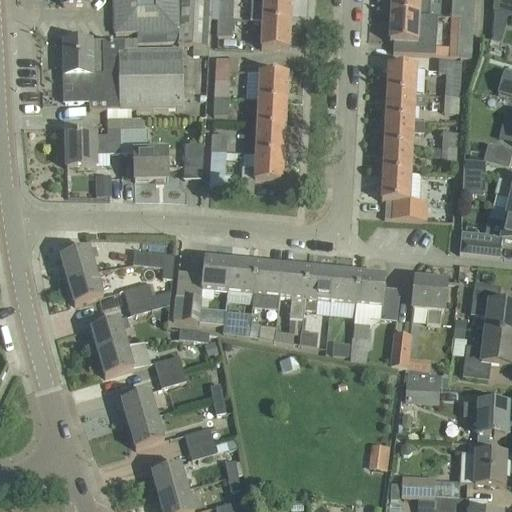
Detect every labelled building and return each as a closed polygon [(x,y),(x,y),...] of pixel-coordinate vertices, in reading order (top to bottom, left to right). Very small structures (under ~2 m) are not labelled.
[(62,0),(63,9),(87,9),(86,0),(62,0)] [(209,50),(211,0),(113,0),(115,37),(138,36),(138,46),(180,44),(179,48),(209,50)] [(263,0),(262,25),(290,27),(291,0),(263,0)] [(419,19),(429,20),(430,0),(391,0),(391,18),(419,19)] [(451,0),(451,21),(458,21),(474,22),(474,0),(451,0)] [(511,1),(507,0),(493,0),(493,14),(511,20),(511,1)] [(218,6),(217,23),(232,24),(233,6),(218,6)] [(419,19),(391,18),(389,45),(394,45),(393,58),(435,60),(437,20),(429,20),(419,19)] [(472,57),(474,22),(458,21),(457,43),(450,42),(449,56),(472,57)] [(232,24),(217,23),(216,50),(239,51),(239,40),(232,40),(232,24)] [(290,27),(262,25),(261,52),(289,54),(290,27)] [(124,43),(103,44),(63,45),(65,107),(89,106),(89,114),(183,112),(183,102),(194,102),(193,71),(182,71),(182,53),(124,55),(124,43)] [(238,64),(215,63),(214,102),(229,101),(230,75),(238,76),(238,64)] [(445,79),(444,98),(460,99),(461,66),(439,64),(438,78),(445,79)] [(387,97),(415,98),(416,70),(388,69),(387,97)] [(511,75),(505,73),(498,95),(511,99),(511,75)] [(258,104),(286,105),(288,78),(260,76),(258,104)] [(387,97),(385,123),(413,125),(414,110),(424,111),(425,98),(415,98),(387,97)] [(460,99),(444,98),(443,118),(459,118),(460,99)] [(214,102),(213,119),(228,120),(229,101),(214,102)] [(258,104),(257,131),(285,132),(286,105),(258,104)] [(385,123),(384,150),(412,152),(413,137),(424,138),(424,125),(413,125),(385,123)] [(285,132),(257,131),(256,158),(284,159),(285,132)] [(148,133),(120,134),(121,158),(134,157),(134,185),(168,184),(167,155),(148,155),(148,133)] [(96,158),(121,158),(120,134),(107,134),(107,140),(95,140),(95,138),(66,139),(67,172),(96,172),(96,158)] [(442,136),(442,153),(457,154),(458,136),(442,136)] [(226,139),(213,138),(212,156),(225,157),(226,139)] [(204,149),(185,148),(184,171),(203,172),(204,149)] [(511,157),(511,154),(487,148),(483,165),(509,171),(511,157)] [(412,152),(384,150),(383,177),(411,178),(412,152)] [(457,154),(442,153),(430,153),(430,162),(441,162),(441,171),(456,172),(457,154)] [(212,156),(210,193),(231,194),(232,180),(224,180),(225,157),(212,156)] [(284,159),(256,158),(243,157),(242,171),(241,183),(254,184),(254,185),(282,187),(284,159)] [(486,166),(463,165),(462,195),(485,196),(486,166)] [(421,179),(411,178),(383,177),(381,205),(393,205),(392,224),(425,225),(426,206),(420,205),(421,179)] [(97,180),(98,201),(113,200),(112,180),(97,180)] [(511,202),(508,214),(511,215),(511,184),(498,182),(494,198),(511,202)] [(511,215),(508,214),(505,226),(488,222),(485,238),(484,240),(502,244),(511,246),(511,215)] [(484,240),(485,238),(462,236),(462,237),(460,258),(483,260),(500,261),(501,248),(502,244),(484,240)] [(60,260),(67,285),(96,277),(89,252),(60,260)] [(175,259),(134,255),(133,269),(163,272),(162,283),(172,284),(175,259)] [(201,293),(228,296),(231,265),(204,262),(201,293)] [(256,267),(231,265),(228,296),(253,299),(256,267)] [(282,270),(256,267),(253,299),(279,301),(282,270)] [(307,273),(282,270),(279,301),(292,302),(290,323),(302,324),(303,313),(307,273)] [(333,275),(307,273),(303,313),(315,315),(316,305),(330,306),(333,275)] [(333,275),(330,306),(356,309),(359,278),(333,275)] [(96,277),(67,285),(74,309),(103,301),(96,277)] [(359,278),(356,309),(382,311),(381,324),(397,325),(400,294),(384,292),(385,280),(359,278)] [(415,283),(413,303),(413,312),(428,313),(426,328),(440,330),(441,315),(443,315),(446,286),(415,283)] [(152,301),(148,288),(123,295),(127,308),(152,301)] [(484,337),(511,340),(511,310),(497,308),(499,292),(474,289),(470,319),(486,321),(484,337)] [(174,324),(200,326),(201,313),(202,302),(176,299),(174,324)] [(127,308),(131,321),(155,314),(152,301),(127,308)] [(223,329),(225,316),(201,313),(200,326),(223,329)] [(225,316),(223,329),(222,338),(249,341),(252,319),(225,316)] [(98,357),(125,349),(121,335),(129,333),(126,322),(91,332),(98,357)] [(354,329),(353,328),(352,342),(350,366),(366,368),(370,330),(354,329)] [(274,346),(275,336),(276,331),(260,329),(258,343),(274,346)] [(195,335),(181,334),(179,344),(194,346),(195,335)] [(209,338),(210,337),(195,335),(194,346),(207,347),(208,347),(209,338)] [(301,339),(300,349),(316,352),(317,338),(301,336),(301,339)] [(274,346),(293,349),(294,338),(275,337),(274,346)] [(511,370),(511,340),(484,337),(482,352),(466,350),(462,380),(487,383),(489,367),(511,370)] [(394,340),(390,370),(406,372),(408,362),(410,341),(394,340)] [(349,348),(333,347),(332,359),(348,361),(349,348)] [(129,363),(125,349),(98,357),(105,381),(151,368),(148,358),(129,363)] [(157,381),(182,373),(179,360),(153,367),(157,381)] [(186,386),(182,373),(157,381),(161,393),(186,386)] [(408,374),(407,388),(438,390),(440,391),(440,380),(408,374)] [(223,404),(221,388),(210,391),(213,406),(223,404)] [(406,388),(405,405),(437,407),(438,390),(407,388),(406,388)] [(121,405),(128,429),(157,421),(150,396),(121,405)] [(226,418),(223,404),(213,406),(216,419),(226,418)] [(508,409),(488,408),(463,406),(462,420),(478,421),(476,448),(488,448),(488,439),(493,439),(493,440),(498,441),(498,439),(506,440),(508,409)] [(402,421),(402,429),(404,432),(408,432),(411,430),(411,421),(409,418),(405,418),(402,421)] [(164,445),(157,421),(128,429),(135,454),(164,445)] [(184,440),(188,453),(213,445),(209,432),(184,440)] [(213,445),(188,453),(192,466),(217,458),(213,445)] [(476,448),(468,447),(467,457),(461,457),(459,488),(503,490),(505,459),(488,458),(488,448),(476,448)] [(373,448),(370,472),(388,475),(392,450),(373,448)] [(225,467),(228,482),(238,480),(236,467),(235,465),(225,467)] [(152,477),(158,501),(186,493),(179,469),(152,477)] [(238,480),(228,482),(230,497),(241,495),(238,480)] [(434,505),(435,482),(401,480),(401,503),(434,505)] [(191,511),(186,493),(158,501),(161,511),(191,511)] [(468,511),(469,503),(435,502),(434,511),(468,511)]
